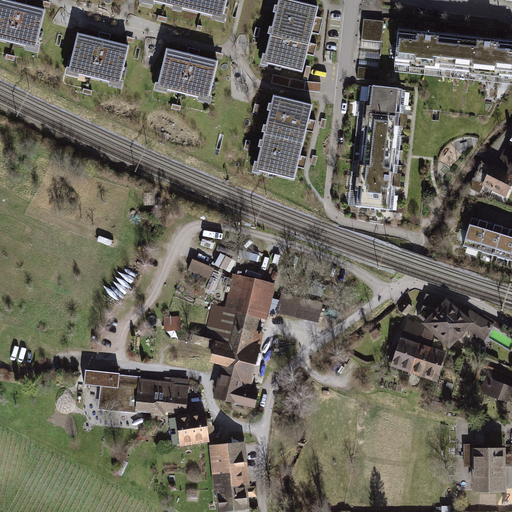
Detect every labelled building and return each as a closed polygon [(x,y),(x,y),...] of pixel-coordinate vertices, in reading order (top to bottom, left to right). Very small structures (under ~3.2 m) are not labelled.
[(0,0),(0,38),(33,48),(45,6),(29,2),(29,0),(0,0)] [(145,0),(181,8),(182,0),(145,0)] [(221,17),(224,0),(182,0),(181,8),(221,17)] [(317,9),(278,1),(270,37),(309,46),(317,9)] [(384,22),(364,20),(361,40),(381,42),(384,22)] [(94,38),(77,34),(66,74),(117,87),(127,49),(108,43),(110,34),(96,30),(94,38)] [(461,38),(403,31),(398,72),(456,79),(461,38)] [(309,46),(270,37),(262,74),(301,82),(309,46)] [(511,44),(461,38),(456,79),(511,85),(511,44)] [(184,55),(165,50),(155,86),(206,99),(215,64),(198,60),(200,51),(186,47),(184,55)] [(359,81),(381,82),(381,68),(359,67),(359,81)] [(404,93),(360,89),(354,149),(397,154),(404,93)] [(312,107),(271,97),(262,134),(303,144),(312,107)] [(303,144),(262,134),(252,172),(294,182),(303,144)] [(397,154),(354,149),(347,210),(391,215),(397,154)] [(511,177),(493,168),(481,193),(504,205),(511,188),(511,177)] [(488,224),(472,219),(463,249),(479,254),(488,224)] [(504,229),(488,224),(479,254),(495,259),(504,229)] [(511,259),(511,231),(504,229),(495,259),(511,264),(511,259)] [(197,259),(189,275),(209,284),(216,269),(197,259)] [(221,366),(213,400),(255,410),(258,394),(251,392),(275,287),(232,277),(225,310),(212,307),(205,340),(214,342),(209,363),(221,366)] [(498,324),(426,294),(415,320),(451,349),(470,336),(489,347),(498,324)] [(318,326),(323,305),(281,295),(276,316),(318,326)] [(179,318),(165,318),(165,335),(180,334),(179,318)] [(407,322),(389,367),(438,383),(446,353),(442,350),(441,345),(407,322)] [(121,378),(121,374),(86,372),(85,386),(101,387),(100,412),(137,414),(154,415),(154,419),(167,420),(168,412),(187,413),(189,382),(121,378)] [(511,382),(488,374),(482,392),(511,402),(511,382)] [(206,412),(176,417),(181,447),(210,443),(206,412)] [(245,443),(207,447),(207,450),(212,511),(225,511),(251,510),(250,499),(260,499),(258,485),(249,486),(245,443)] [(470,492),(508,493),(508,448),(471,448),(470,492)]
